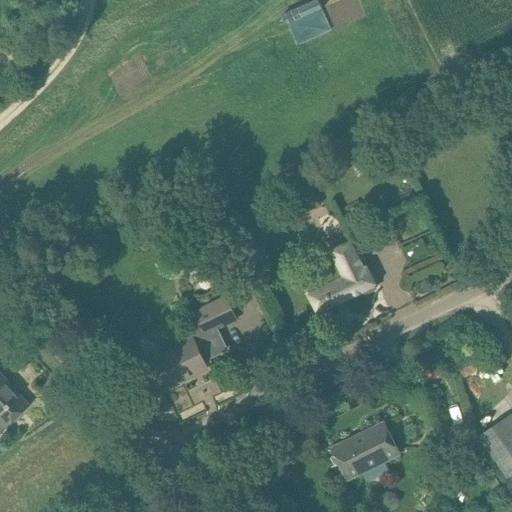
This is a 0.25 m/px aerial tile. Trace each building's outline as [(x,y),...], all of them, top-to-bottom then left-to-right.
[(366,147),(320,169),(329,187),(375,165),(366,147)] [(311,186),(289,196),(298,215),(319,205),(312,188),(311,186)] [(308,293),(311,297),(320,315),(376,288),(365,265),(364,266),(351,241),(326,253),(339,278),(308,293)] [(195,312),(197,317),(206,334),(146,363),(160,392),(207,369),(205,364),(209,359),(223,352),(225,346),(220,336),(221,335),(220,334),(219,335),(216,330),(236,320),(225,298),(195,312)] [(455,359),(464,377),(489,364),(480,346),(455,359)] [(0,422),(6,429),(30,406),(0,372),(0,422)] [(410,398),(432,437),(455,425),(433,385),(410,398)] [(511,414),(480,436),(511,482),(511,414)] [(333,448),(349,479),(399,454),(384,423),(333,448)]
